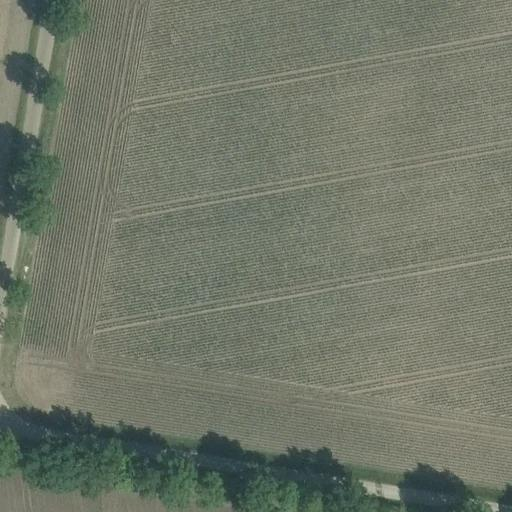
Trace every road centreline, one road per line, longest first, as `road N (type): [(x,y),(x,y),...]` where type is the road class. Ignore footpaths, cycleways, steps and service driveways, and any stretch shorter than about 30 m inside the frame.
road 1 (unclassified): [(0,417),(8,426),(511,511)]
road 2 (unclassified): [(0,317),(53,0)]
